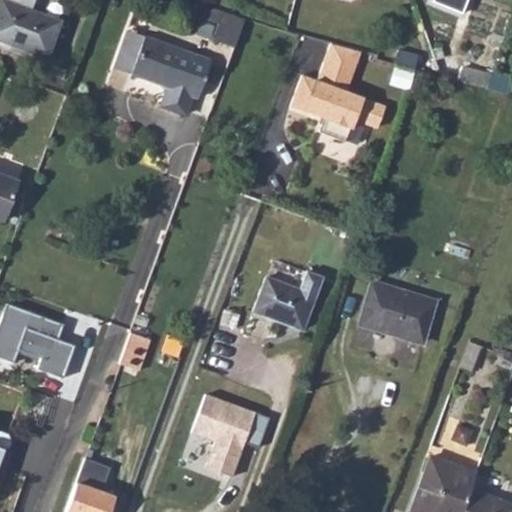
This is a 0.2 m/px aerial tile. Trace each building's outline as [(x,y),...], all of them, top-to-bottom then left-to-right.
[(0,0),(0,41),(44,56),(57,21),(29,12),(32,0),(0,0)] [(433,0),(432,4),(463,16),(468,0),(433,0)] [(244,16),(199,3),(195,16),(217,24),(211,40),(232,47),(244,16)] [(114,66),(131,72),(145,34),(128,28),(114,66)] [(145,34),(131,72),(165,84),(158,102),(183,111),(190,92),(195,94),(209,57),(145,34)] [(359,47),(329,39),(315,78),(300,72),(288,103),(322,115),(317,128),(343,138),(352,116),(374,124),(382,103),(343,88),(359,47)] [(456,69),(452,80),(485,88),(488,77),(456,69)] [(0,174),(0,218),(15,180),(0,174)] [(273,257),(268,272),(299,282),(304,267),(273,257)] [(265,276),(252,311),(300,330),(320,279),(304,272),(298,289),(265,276)] [(367,282),(355,324),(419,340),(429,298),(367,282)] [(6,302),(0,317),(0,357),(12,362),(17,349),(39,357),(35,367),(60,376),(72,345),(56,339),(62,323),(6,302)] [(167,333),(160,352),(165,354),(163,362),(169,365),(178,337),(167,333)] [(130,338),(120,366),(134,372),(145,344),(130,338)] [(255,447),(267,416),(202,393),(188,431),(212,440),(202,466),(229,476),(241,441),(255,447)] [(96,420),(88,445),(109,453),(117,428),(96,420)] [(426,456),(408,507),(418,511),(457,511),(466,489),(472,473),(426,456)] [(83,457),(62,511),(105,511),(111,496),(97,491),(106,466),(83,457)] [(511,506),(466,489),(457,511),(510,511),(511,509),(511,506)]
